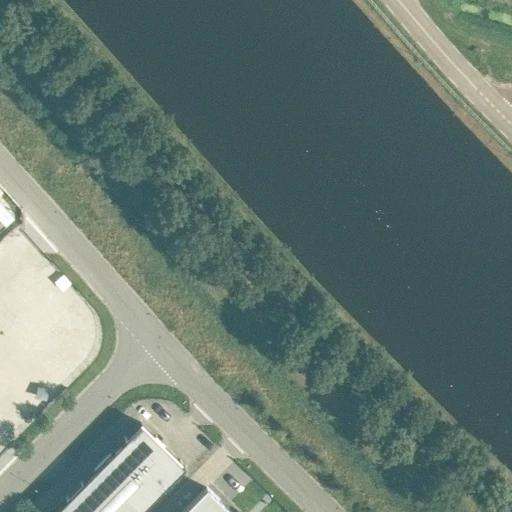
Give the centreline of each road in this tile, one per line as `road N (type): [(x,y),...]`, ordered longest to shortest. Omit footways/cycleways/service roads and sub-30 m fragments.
road 1 (unclassified): [(483,511),(2,0)]
road 2 (unclassified): [(153,339),(325,511)]
road 3 (unclassified): [(0,165),(153,339)]
road 4 (unclassified): [(0,494),(153,339)]
road 5 (unclassified): [(511,125),(397,0)]
